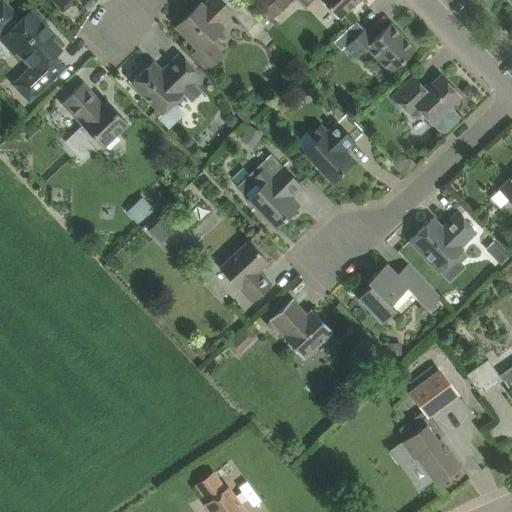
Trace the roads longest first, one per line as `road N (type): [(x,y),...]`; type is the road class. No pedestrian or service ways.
road 1 (residential): [(340,261),(511,103)]
road 2 (residential): [(511,92),(423,0)]
